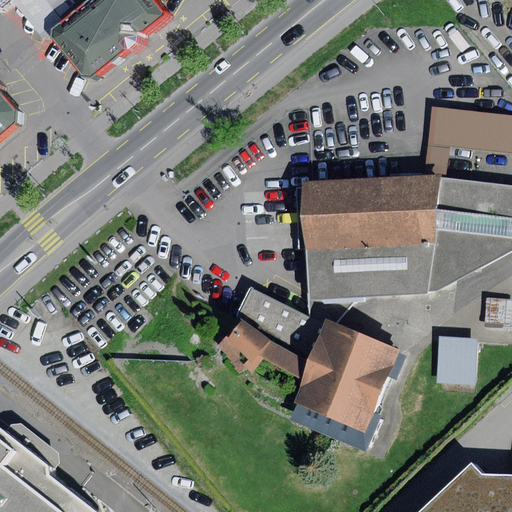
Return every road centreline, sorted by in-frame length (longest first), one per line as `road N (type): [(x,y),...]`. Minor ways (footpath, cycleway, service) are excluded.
road 1 (secondary): [(322,0),(0,271)]
road 2 (unknown): [(511,253),(438,309),(344,320),(309,311)]
road 3 (unknown): [(147,511),(0,401)]
